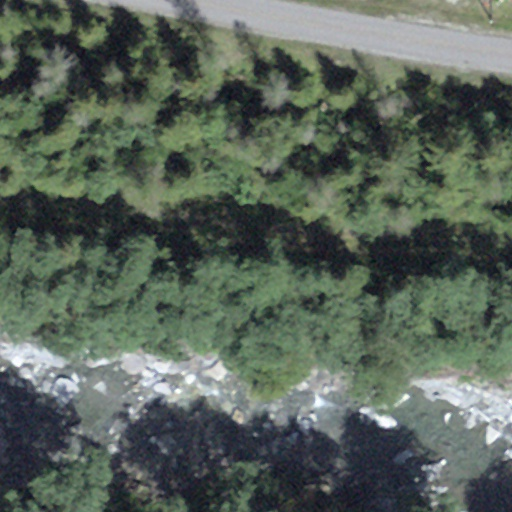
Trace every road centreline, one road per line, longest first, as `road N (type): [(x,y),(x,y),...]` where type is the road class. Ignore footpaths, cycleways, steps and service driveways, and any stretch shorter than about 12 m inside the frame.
road 1 (track): [(511,245),(0,201)]
road 2 (unclassified): [(511,59),(179,0)]
